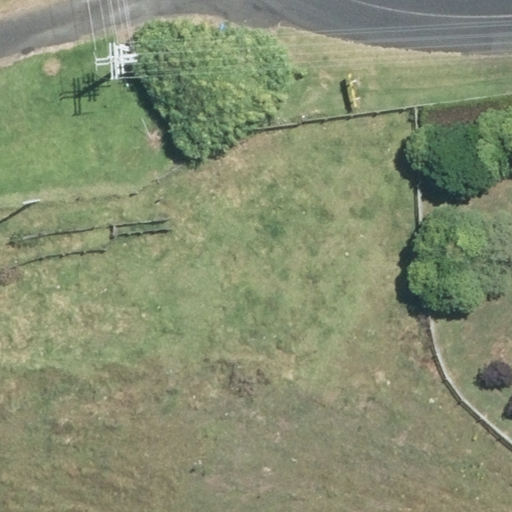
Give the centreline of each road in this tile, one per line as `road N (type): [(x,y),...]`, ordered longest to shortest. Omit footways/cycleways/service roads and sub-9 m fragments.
road 1 (unclassified): [(354,0),(455,20),(511,15)]
road 2 (unknown): [(127,0),(93,21),(0,44)]
